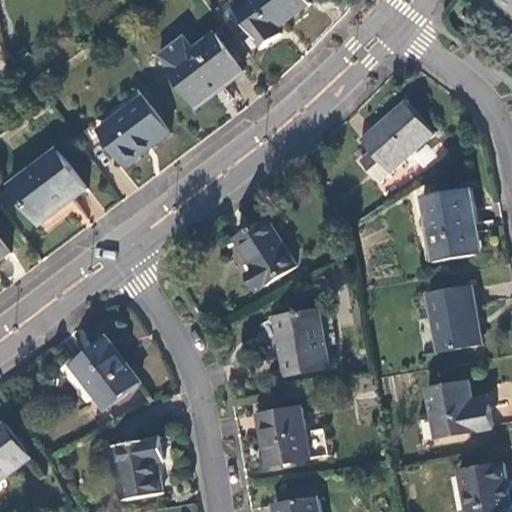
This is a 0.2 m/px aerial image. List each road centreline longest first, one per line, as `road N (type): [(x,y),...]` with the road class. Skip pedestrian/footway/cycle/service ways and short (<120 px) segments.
road 1 (tertiary): [(128,249),(260,149),(391,29)]
road 2 (residential): [(221,511),(203,413),(177,337),(128,249)]
road 3 (residential): [(511,176),(493,103),(467,76),(391,29)]
road 4 (tertiary): [(0,344),(128,249)]
